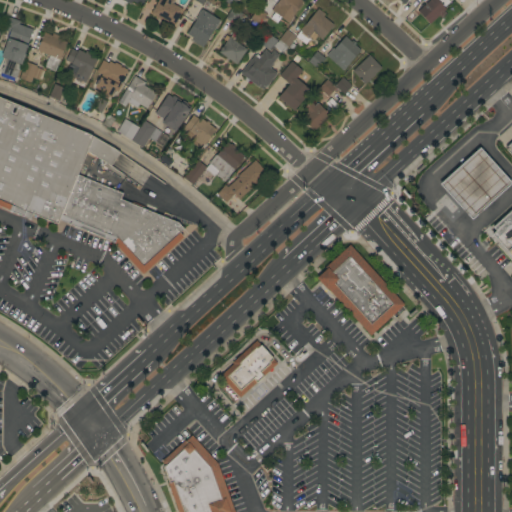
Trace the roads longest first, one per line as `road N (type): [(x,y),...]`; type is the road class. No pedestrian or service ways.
road 1 (residential): [(45,0),(173,63),(334,185)]
road 2 (secondary): [(413,262),(471,334),(478,511)]
road 3 (secondary): [(102,436),(289,264)]
road 4 (secondary): [(334,185),(150,352)]
road 5 (secondary): [(353,204),(511,63)]
road 6 (secondary): [(511,25),(419,109)]
